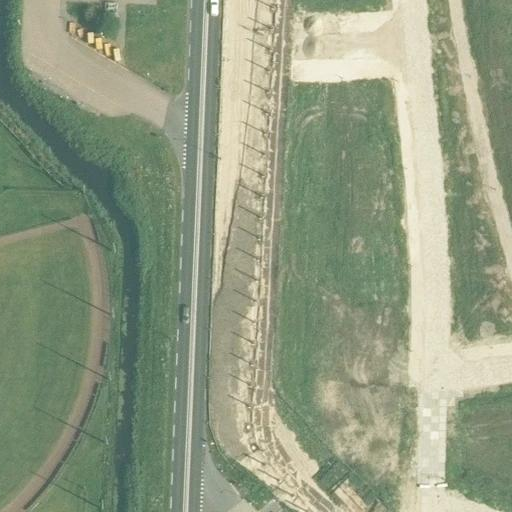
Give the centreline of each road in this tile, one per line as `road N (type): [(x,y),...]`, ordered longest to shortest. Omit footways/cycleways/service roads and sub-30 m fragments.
road 1 (residential): [(416,0),(443,257),(436,384),(511,369)]
road 2 (primary): [(190,388),(220,228),(240,0)]
road 3 (primary): [(200,0),(180,313),(190,388)]
road 4 (primary): [(190,388),(185,511)]
